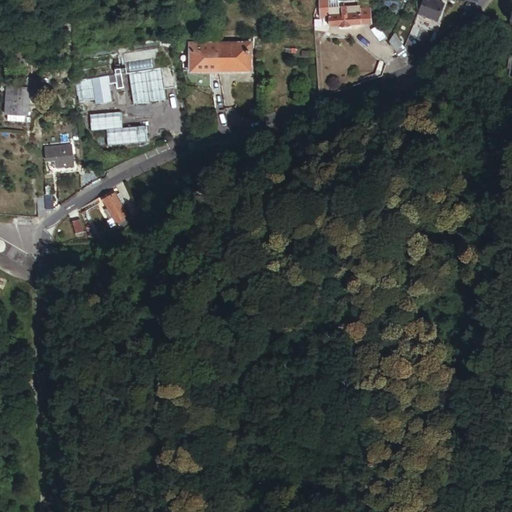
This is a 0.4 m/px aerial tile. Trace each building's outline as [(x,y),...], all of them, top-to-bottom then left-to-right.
[(369,22),(368,7),(352,8),(352,13),(347,13),(347,9),(345,10),(344,5),(330,6),(329,0),(318,0),(320,16),(327,16),(328,25),(337,25),(337,26),(341,25),(341,28),(346,28),(346,25),(350,25),(350,23),(369,22)] [(439,20),(445,4),(434,0),(422,0),(418,13),(439,20)] [(467,13),(476,2),(469,0),(462,0),(456,11),(462,17),(467,13)] [(385,35),(376,23),(371,27),(379,39),(385,35)] [(404,40),(394,25),(387,39),(398,56),(403,45),(404,40)] [(249,70),(249,42),(191,43),(192,71),(249,70)] [(402,62),(410,54),(403,45),(398,56),(402,62)] [(17,66),(18,48),(9,48),(10,60),(10,67),(17,66)] [(112,103),(110,85),(114,85),(114,81),(117,81),(117,84),(118,90),(125,89),(123,75),(128,74),(126,57),(121,58),(123,71),(118,72),(118,76),(77,82),(80,102),(96,100),(96,105),(112,103)] [(177,90),(174,69),(128,74),(128,76),(131,75),(163,71),(165,92),(177,90)] [(167,102),(165,92),(163,71),(131,75),(135,106),(167,102)] [(17,107),(17,77),(3,77),(0,77),(0,86),(0,87),(0,112),(2,113),(22,113),(22,106),(17,107)] [(42,105),(43,78),(17,77),(17,107),(22,106),(42,105)] [(122,125),(121,109),(90,112),(91,128),(106,127),(122,125)] [(139,140),(138,124),(122,125),(106,127),(108,143),(139,140)] [(73,166),(72,147),(45,148),(46,165),(57,164),(57,167),(73,166)] [(114,193),(113,190),(100,196),(102,200),(101,201),(108,215),(110,214),(114,223),(119,222),(120,223),(121,226),(129,220),(131,218),(130,216),(128,217),(118,200),(114,193)] [(54,211),(52,200),(44,202),(46,212),(54,211)] [(46,212),(44,202),(36,203),(39,220),(47,219),(46,212)] [(83,229),(80,217),(72,219),(76,231),(83,229)] [(113,231),(121,226),(120,223),(111,229),(111,226),(98,229),(99,233),(113,231)]
